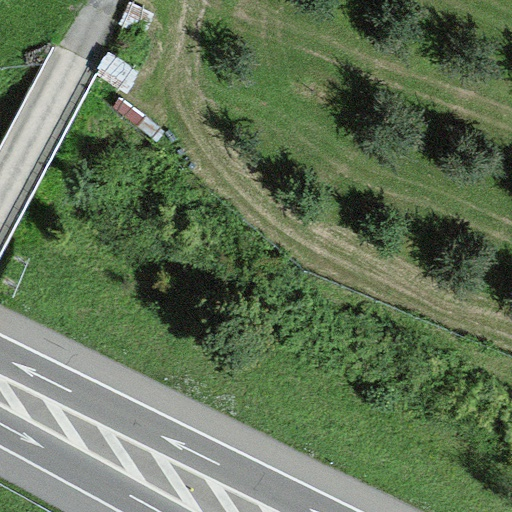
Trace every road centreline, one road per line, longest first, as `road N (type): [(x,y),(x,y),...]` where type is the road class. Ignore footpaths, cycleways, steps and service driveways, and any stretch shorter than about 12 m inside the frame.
road 1 (trunk): [(309,511),(0,364)]
road 2 (trunk): [(0,425),(160,511)]
